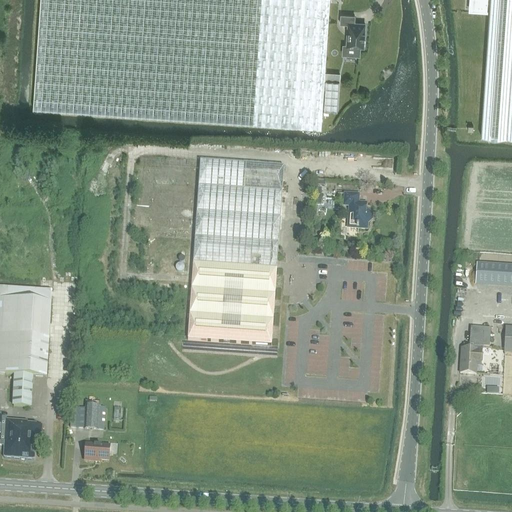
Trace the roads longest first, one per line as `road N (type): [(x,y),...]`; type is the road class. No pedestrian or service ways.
road 1 (unclassified): [(403,511),(433,71),(424,0)]
road 2 (tertiary): [(398,511),(0,484)]
